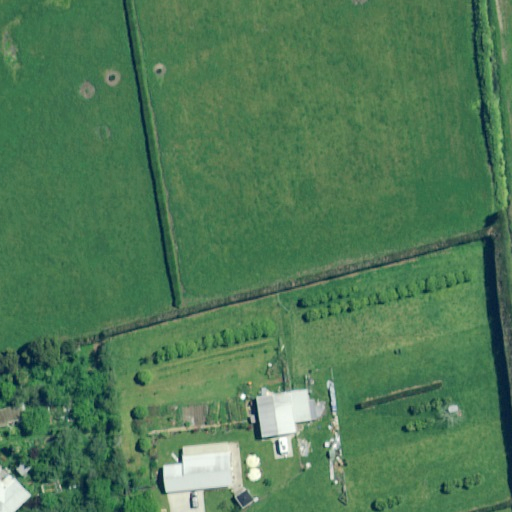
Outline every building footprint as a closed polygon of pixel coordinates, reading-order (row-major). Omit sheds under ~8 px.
[(46,403),(43,383),(35,384),(38,404),(46,403)] [(311,420),(307,390),(257,397),(262,437),(296,432),(295,422),(311,420)] [(0,425),(25,420),(22,405),(0,409),(0,425)] [(234,485),(231,443),(183,447),(184,464),(163,466),(165,491),(234,485)] [(30,467),(24,460),(15,469),(22,476),(30,467)] [(0,511),(12,511),(30,496),(9,475),(1,483),(0,481),(0,511)]
